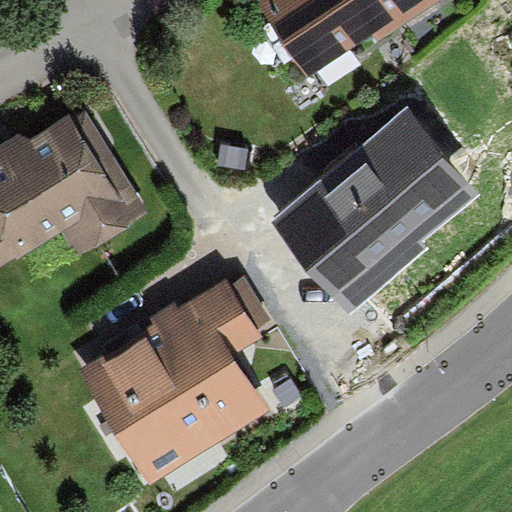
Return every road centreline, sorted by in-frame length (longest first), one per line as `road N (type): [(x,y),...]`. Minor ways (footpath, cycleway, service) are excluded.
road 1 (unknown): [(90,19),(371,450)]
road 2 (residential): [(511,339),(290,511)]
road 3 (residential): [(0,76),(122,0)]
